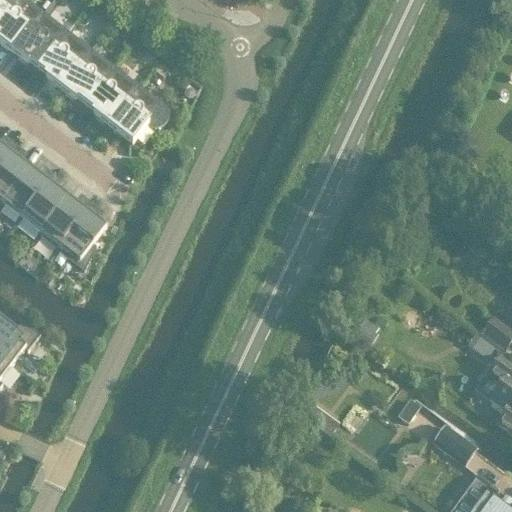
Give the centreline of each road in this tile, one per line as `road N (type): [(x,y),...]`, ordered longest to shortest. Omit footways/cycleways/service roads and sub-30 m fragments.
road 1 (primary): [(170,511),(411,0)]
road 2 (tertiary): [(236,50),(239,97),(65,465)]
road 3 (residential): [(114,188),(0,101)]
